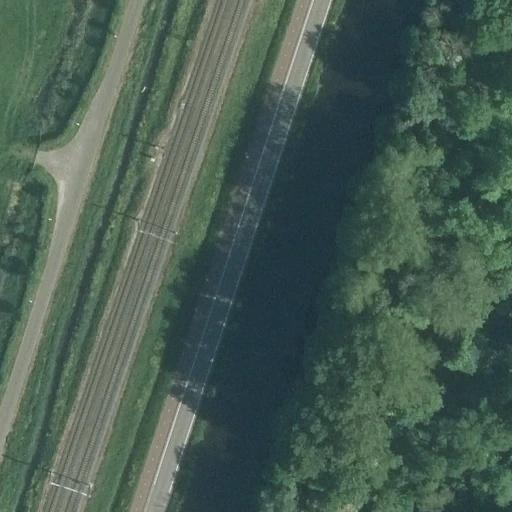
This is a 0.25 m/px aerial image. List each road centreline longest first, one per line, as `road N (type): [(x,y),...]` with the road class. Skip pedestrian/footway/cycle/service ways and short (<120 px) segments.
road 1 (tertiary): [(154,511),(321,0)]
road 2 (unclassified): [(137,0),(0,432)]
